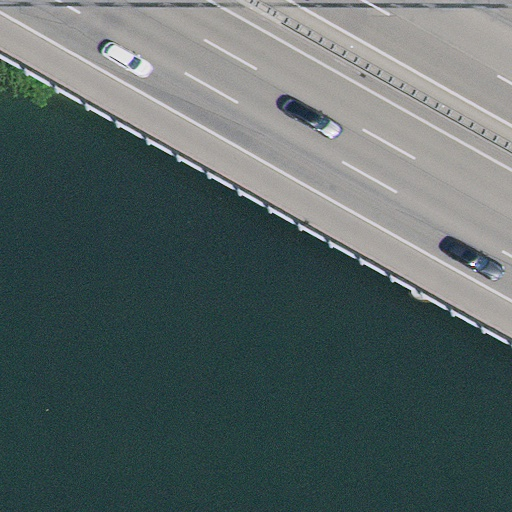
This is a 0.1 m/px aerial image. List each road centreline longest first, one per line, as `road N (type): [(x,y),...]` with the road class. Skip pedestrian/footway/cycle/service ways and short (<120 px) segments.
road 1 (motorway): [(95,0),(511,234)]
road 2 (motorway): [(511,59),(405,0)]
